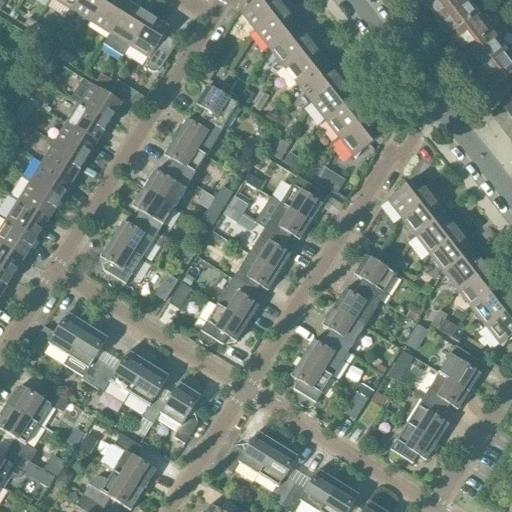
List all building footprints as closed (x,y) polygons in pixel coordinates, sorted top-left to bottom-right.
[(53,0),(71,11),(77,0),(53,0)] [(77,0),(71,11),(90,23),(104,0),(77,0)] [(104,0),(90,23),(109,35),(129,4),(121,0),(104,0)] [(256,0),(240,13),(255,32),(283,9),(275,0),(256,0)] [(438,0),(419,0),(419,2),(423,7),(427,8),(428,8),(438,0)] [(479,12),(469,0),(438,0),(428,8),(440,23),(440,29),(443,34),(448,34),(449,35),(479,12)] [(148,16),(129,4),(109,35),(103,45),(123,57),(129,47),(148,16)] [(255,32),(269,50),(297,27),(283,9),(255,32)] [(493,31),(479,12),(449,35),(454,41),(454,47),(457,53),(462,53),(463,54),(493,31)] [(129,47),(149,60),(147,63),(147,64),(146,65),(146,67),(147,68),(147,70),(148,71),(149,72),(151,73),(152,74),(155,74),(156,74),(158,73),(159,72),(160,71),(177,44),(164,36),(168,29),(148,16),(129,47)] [(32,31),(36,23),(29,19),(24,26),(32,31)] [(36,23),(32,31),(39,35),(44,28),(36,23)] [(269,50),(283,68),(311,45),(297,27),(269,50)] [(508,49),(493,31),(463,54),(468,61),(468,67),(474,75),(508,49)] [(283,68),(297,86),(325,63),(311,45),(283,68)] [(511,75),(511,55),(508,49),(474,75),(480,82),(485,83),(499,101),(511,88),(511,75)] [(65,63),(70,55),(62,51),(58,58),(65,63)] [(70,55),(65,63),(72,67),(77,60),(70,55)] [(58,64),(50,60),(39,78),(47,82),(58,64)] [(297,86),(311,104),(339,81),(325,63),(297,86)] [(221,78),(228,82),(233,75),(225,70),(221,78)] [(104,87),(108,80),(101,75),(96,82),(104,87)] [(228,82),(221,78),(216,85),(224,90),(228,82)] [(78,105),(109,124),(121,104),(91,85),(83,80),(70,100),(78,105)] [(108,80),(104,87),(111,91),(116,84),(108,80)] [(311,104),(325,121),(353,99),(339,81),(311,104)] [(199,118),(221,132),(238,106),(207,87),(196,106),(204,111),(199,118)] [(253,96),(244,90),(239,99),(248,105),(253,96)] [(257,100),(265,105),(269,98),(262,93),(257,100)] [(31,108),(35,100),(28,96),(23,103),(31,108)] [(325,121),(339,140),(367,117),(353,99),(325,121)] [(511,99),(503,107),(511,119),(511,99)] [(35,100),(31,108),(38,112),(42,105),(35,100)] [(265,105),(257,100),(253,108),(260,112),(265,105)] [(78,105),(66,124),(96,143),(109,124),(78,105)] [(367,117),(339,140),(353,158),(382,136),(367,117)] [(14,118),(0,140),(0,142),(6,146),(11,139),(21,122),(14,118)] [(206,158),(221,132),(199,118),(195,126),(186,120),(175,139),(206,158)] [(66,124),(54,144),(84,163),(96,143),(66,124)] [(14,151),(18,143),(11,139),(6,146),(14,151)] [(189,183),(206,158),(175,139),(164,157),(172,162),(168,170),(189,183)] [(277,149),(284,154),(289,147),(282,142),(277,149)] [(54,144),(42,163),(72,182),(84,163),(54,144)] [(284,154),(277,149),(273,157),(280,161),(284,154)] [(290,153),(284,164),(294,170),(300,159),(290,153)] [(42,163),(30,182),(60,201),(72,182),(42,163)] [(313,172),(321,177),(325,169),(318,165),(313,172)] [(173,209),(189,183),(168,170),(163,177),(154,172),(143,190),(173,209)] [(321,177),(313,172),(309,179),(316,184),(321,177)] [(252,174),(245,184),(255,190),(259,184),(257,177),(252,174)] [(280,204),(310,224),(322,206),(313,200),(318,192),(296,178),(280,204)] [(386,201),(401,220),(430,197),(415,179),(386,201)] [(30,182),(18,202),(48,221),(60,201),(30,182)] [(222,188),(215,199),(225,205),(232,194),(222,188)] [(158,234),(173,209),(143,190),(132,208),(140,213),(136,221),(158,234)] [(443,215),(430,197),(401,220),(415,238),(443,215)] [(234,199),(223,216),(235,224),(240,216),(246,206),(234,199)] [(18,202),(6,221),(36,240),(48,221),(18,202)] [(280,204),(264,230),(286,244),(291,237),(299,242),(310,224),(280,204)] [(415,238),(429,256),(458,233),(443,215),(415,238)] [(0,244),(24,260),(36,240),(6,221),(0,229),(0,244)] [(142,260),(158,234),(136,221),(131,228),(123,223),(111,241),(142,260)] [(264,230),(248,256),(278,275),(290,256),(281,251),(286,244),(264,230)] [(429,256),(443,273),(472,251),(458,233),(429,256)] [(363,238),(358,245),(366,250),(370,243),(363,238)] [(142,260),(111,241),(100,259),(108,264),(103,272),(109,276),(108,279),(107,282),(109,285),(111,288),(113,290),(117,291),(120,290),(123,288),(125,286),(142,260)] [(0,271),(12,279),(24,260),(0,244),(0,271)] [(206,247),(198,258),(205,263),(213,251),(206,247)] [(443,273),(457,291),(486,269),(472,251),(443,273)] [(248,256),(232,281),(254,295),(259,287),(267,293),(278,275),(248,256)] [(357,288),(379,302),(396,276),(365,257),(353,276),(362,281),(357,288)] [(395,269),(400,261),(393,257),(388,264),(395,269)] [(400,261),(395,269),(403,273),(407,266),(400,261)] [(457,291),(471,309),(500,287),(486,269),(457,291)] [(0,271),(0,297),(12,279),(0,271)] [(165,302),(177,282),(167,275),(154,296),(165,302)] [(232,281),(216,306),(247,325),(258,307),(250,302),(254,295),(232,281)] [(179,311),(192,291),(181,284),(168,304),(179,311)] [(426,284),(421,292),(429,296),(434,289),(426,284)] [(471,309),(485,327),(511,306),(511,303),(500,287),(471,309)] [(363,328),(379,302),(357,288),(353,296),(344,290),(333,309),(363,328)] [(247,325),(216,306),(200,333),(199,336),(198,339),(199,342),(201,345),(204,347),(208,347),(211,347),(214,345),(216,343),(222,346),(227,338),(235,344),(247,325)] [(511,306),(485,327),(500,346),(511,336),(511,306)] [(413,307),(407,318),(415,322),(420,311),(413,307)] [(347,353),(363,328),(333,309),(322,327),(330,332),(325,339),(347,353)] [(435,319),(443,323),(447,316),(440,312),(435,319)] [(68,357),(88,325),(78,318),(76,320),(67,314),(54,334),(44,328),(31,349),(41,356),(48,345),(68,357)] [(443,323),(435,319),(431,326),(438,331),(443,323)] [(92,387),(105,366),(95,360),(107,339),(98,333),(99,331),(88,325),(68,357),(63,365),(83,378),(81,380),(92,387)] [(332,379),(347,353),(325,339),(321,347),(312,341),(301,359),(332,379)] [(471,351),(476,343),(468,339),(464,346),(471,351)] [(476,343),(471,351),(479,355),(483,348),(476,343)] [(438,374),(469,393),(480,375),(471,370),(476,362),(454,348),(438,374)] [(129,395),(149,363),(138,356),(137,358),(128,352),(115,373),(105,366),(92,387),(102,394),(109,383),(129,395)] [(402,353),(399,358),(409,364),(413,359),(402,353)] [(332,379),(301,359),(290,378),(298,383),(293,391),(299,395),(298,398),(297,401),(299,404),(300,407),(303,409),(307,409),(310,409),(313,407),(315,405),(332,379)] [(149,363),(129,395),(149,408),(142,419),(153,425),(160,414),(159,414),(166,404),(155,398),(168,377),(159,372),(160,370),(149,363)] [(438,374),(422,400),(444,414),(449,406),(457,412),(469,393),(438,374)] [(185,445),(198,424),(187,418),(200,397),(197,396),(199,393),(199,389),(198,386),(196,383),(193,382),(189,381),(186,382),(183,383),(181,386),(178,384),(166,404),(159,414),(160,414),(181,427),(174,438),(185,445)] [(362,385),(356,394),(367,401),(368,402),(374,392),(362,385)] [(5,406),(38,426),(50,406),(61,413),(68,402),(47,389),(40,399),(20,387),(14,396),(12,395),(5,406)] [(356,394),(344,414),(355,421),(367,401),(356,394)] [(376,394),(371,403),(381,410),(387,401),(376,394)] [(422,400),(406,425),(437,444),(448,426),(440,421),(444,414),(422,400)] [(371,403),(358,423),(369,430),(381,410),(371,403)] [(38,426),(5,406),(0,413),(0,417),(0,418),(0,430),(15,440),(8,450),(30,463),(36,453),(25,446),(38,426)] [(437,444),(406,425),(390,451),(389,454),(388,458),(389,461),(392,464),(394,465),(398,466),(401,466),(404,464),(406,462),(412,465),(417,457),(425,462),(437,444)] [(234,447),(220,468),(214,478),(222,482),(228,472),(231,474),(238,463),(258,476),(278,443),(267,437),(266,439),(257,433),(244,453),(234,447)] [(87,435),(78,449),(88,455),(97,442),(87,435)] [(112,473),(145,493),(152,482),(150,481),(155,472),(135,459),(142,449),(120,435),(114,446),(125,453),(112,473)] [(278,443),(258,476),(278,488),(271,499),(281,506),(295,485),(284,478),(297,458),(288,452),(289,450),(278,443)] [(23,474),(30,463),(8,450),(2,460),(0,459),(0,486),(5,478),(8,480),(11,481),(12,481),(15,481),(16,480),(18,479),(19,479),(20,477),(23,474)] [(315,511),(320,511),(339,482),(328,475),(327,477),(318,471),(305,491),(295,485),(281,506),(291,511),(292,511),(299,502),(315,511)] [(82,496),(103,510),(110,499),(130,511),(136,503),(138,504),(145,493),(112,473),(106,483),(102,480),(100,480),(99,480),(96,480),(94,480),(93,481),(91,482),(82,496)] [(339,482),(320,511),(348,511),(358,496),(349,490),(350,488),(339,482)] [(101,511),(103,510),(82,496),(75,507),(83,511),(101,511)] [(388,511),(388,508),(387,505),(385,502),(382,500),(379,500),(376,500),(373,502),(371,504),(368,503),(362,511),(388,511)]
